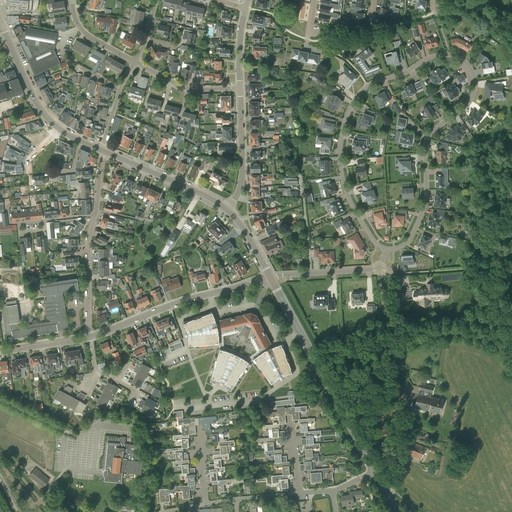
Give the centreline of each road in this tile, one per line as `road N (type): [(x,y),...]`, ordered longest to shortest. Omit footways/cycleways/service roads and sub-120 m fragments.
road 1 (residential): [(472,70),(450,53),(428,56),(367,86),(346,116),(344,186),(385,250)]
road 2 (residential): [(385,250),(417,226),(427,136),(471,98),(472,70)]
road 3 (track): [(389,497),(405,435),(402,395),(323,377)]
road 4 (tertiary): [(375,470),(299,333)]
road 5 (tertiary): [(78,141),(41,111),(0,24)]
road 6 (tertiary): [(226,210),(102,151)]
road 7 (residential): [(269,277),(380,269),(385,250)]
road 8 (residential): [(89,338),(209,293)]
road 9 (residential): [(226,210),(241,185),(240,88)]
road 10 (residential): [(209,293),(216,312),(255,308),(276,343),(299,333)]
road 11 (residential): [(94,215),(89,338)]
